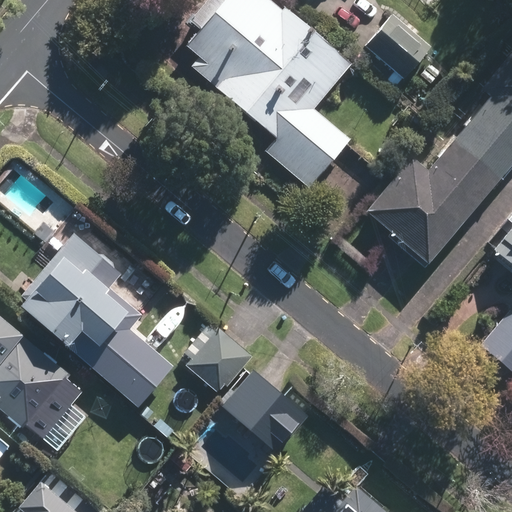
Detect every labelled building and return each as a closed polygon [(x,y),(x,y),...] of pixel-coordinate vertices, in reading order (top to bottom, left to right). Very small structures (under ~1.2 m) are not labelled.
[(268,149),(311,186),(354,137),(319,106),(358,61),(287,0),(207,0),(192,17),(203,26),(188,43),(203,55),(195,64),(279,137),(268,149)] [(395,12),(366,45),(406,79),(434,46),(395,12)] [(369,209),(432,262),(511,166),(511,52),(484,86),(493,94),(433,166),(416,153),(369,209)] [(70,344),(107,374),(128,348),(114,337),(139,306),(114,286),(127,270),(77,230),(23,297),(74,338),(70,344)] [(511,230),(497,248),(511,260),(511,230)] [(93,385),(0,307),(0,402),(46,441),(93,385)] [(511,307),(483,342),(511,366),(511,307)] [(255,357),(215,323),(183,362),(223,395),(255,357)] [(261,366),(227,405),(281,451),(315,412),(261,366)] [(0,466),(3,463),(0,460),(16,441),(0,427),(0,466)] [(89,511),(46,476),(15,511),(89,511)] [(392,511),(360,485),(349,499),(327,481),(301,511),(392,511)]
